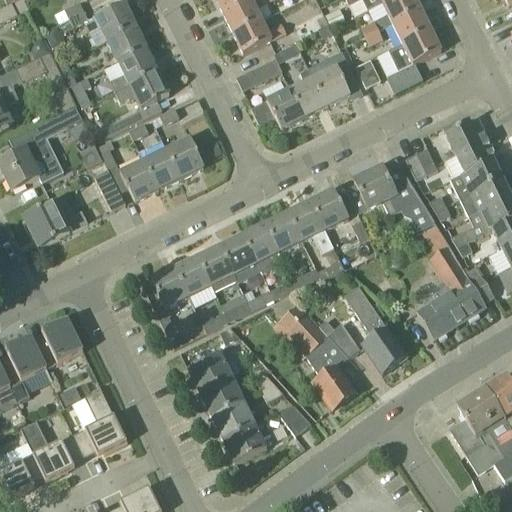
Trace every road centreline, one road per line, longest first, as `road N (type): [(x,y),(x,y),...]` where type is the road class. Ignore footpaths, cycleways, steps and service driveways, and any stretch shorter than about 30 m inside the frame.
road 1 (residential): [(251,192),(491,74)]
road 2 (residential): [(251,192),(160,0)]
road 3 (residential): [(69,282),(251,192)]
road 4 (residential): [(159,458),(69,282)]
road 5 (residential): [(260,511),(385,419)]
road 6 (residential): [(385,419),(511,345)]
road 7 (residential): [(159,458),(46,511)]
